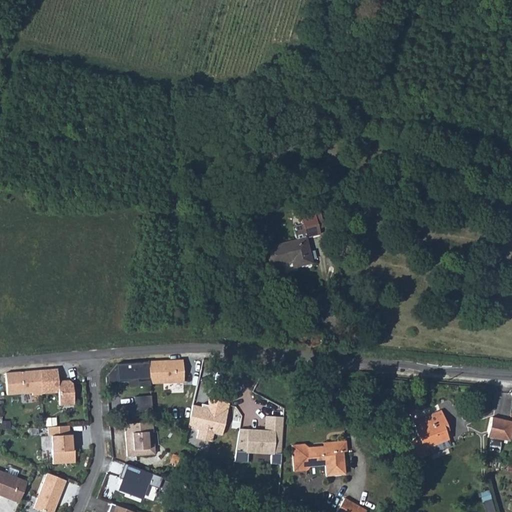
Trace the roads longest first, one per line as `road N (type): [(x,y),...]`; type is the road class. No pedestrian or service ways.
road 1 (residential): [(93,350),(205,343),(511,374)]
road 2 (residential): [(93,350),(96,456),(78,511)]
